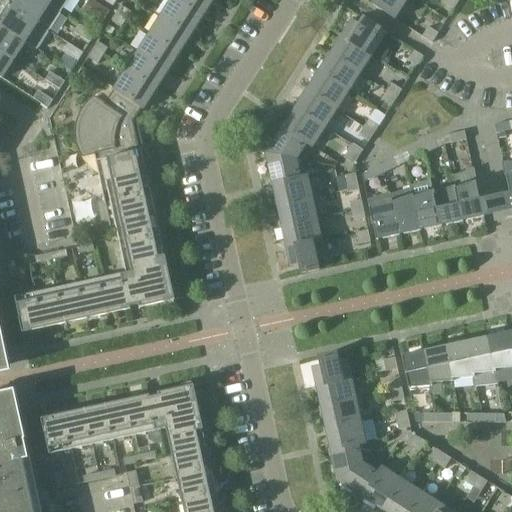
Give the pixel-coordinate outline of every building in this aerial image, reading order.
[(9,0),(7,4),(49,31),(61,13),(49,6),(40,0),(9,0)] [(101,24),(106,17),(110,12),(91,0),(89,0),(82,12),(101,24)] [(170,0),(161,16),(191,36),(203,18),(175,0),(170,0)] [(175,0),(203,18),(213,0),(175,0)] [(395,20),(407,0),(375,0),(373,5),(395,20)] [(453,10),(458,2),(455,0),(445,0),(443,4),(453,10)] [(0,14),(0,25),(37,50),(49,31),(7,4),(0,14)] [(121,6),(116,14),(126,20),(131,12),(121,6)] [(126,20),(116,14),(111,21),(121,28),(126,20)] [(149,34),(180,54),(191,36),(161,16),(149,34)] [(352,21),(341,37),(372,56),(387,33),(364,19),(359,26),(352,21)] [(0,51),(14,60),(25,43),(37,50),(0,25),(0,51)] [(94,35),(88,31),(80,25),(75,33),(90,43),(94,35)] [(432,43),(438,34),(428,27),(422,37),(432,43)] [(138,52),(168,72),(180,54),(149,34),(138,52)] [(330,55),(360,74),(372,56),(341,37),(330,55)] [(98,42),(93,50),(103,56),(108,49),(98,42)] [(83,53),(76,49),(69,44),(64,52),(71,57),(78,61),(83,53)] [(103,56),(93,50),(88,58),(98,64),(103,56)] [(417,67),(423,57),(413,50),(407,60),(417,67)] [(0,77),(2,79),(14,60),(0,51),(0,77)] [(126,70),(157,90),(168,72),(138,52),(126,70)] [(318,73),(348,93),(360,74),(330,55),(318,73)] [(113,90),(141,108),(144,110),(157,90),(126,70),(113,90)] [(65,82),(58,77),(50,72),(45,80),(60,90),(65,82)] [(306,91),(337,111),(348,93),(318,73),(306,91)] [(387,92),(397,98),(402,90),(392,84),(387,92)] [(95,160),(139,151),(132,122),(141,108),(113,90),(104,105),(95,99),(97,99),(96,97),(90,101),(86,106),(82,112),(79,118),(77,125),(76,132),(76,139),(78,145),(80,152),(84,158),(85,157),(84,156),(94,154),(95,160)] [(53,100),(46,96),(38,91),(33,99),(41,104),(48,108),(53,100)] [(295,109),(325,129),(337,111),(306,91),(295,109)] [(392,106),(397,98),(387,92),(382,100),(392,106)] [(283,128),(313,147),(325,129),(295,109),(283,128)] [(369,120),(363,128),(374,134),(379,127),(369,120)] [(511,124),(511,121),(494,125),(496,134),(497,133),(505,132),(511,130),(511,124)] [(266,154),(297,160),(307,144),(313,148),(313,147),(283,128),(266,154)] [(374,134),(363,128),(358,136),(368,142),(374,134)] [(449,144),(466,140),(464,131),(447,135),(449,144)] [(440,147),(436,139),(421,147),(425,155),(440,147)] [(353,144),(349,151),(359,158),(363,150),(353,144)] [(421,147),(405,154),(409,162),(425,155),(421,147)] [(141,150),(139,151),(95,160),(105,204),(99,205),(104,227),(115,224),(126,274),(15,298),(23,333),(130,310),(130,308),(139,306),(139,308),(143,307),(180,299),(178,287),(172,289),(141,150)] [(344,158),(354,165),(359,158),(349,151),(344,158)] [(273,185),(308,177),(308,176),(301,177),(297,160),(266,154),(273,185)] [(399,166),(396,158),(380,166),(384,174),(399,166)] [(511,162),(503,164),(509,193),(504,194),(507,209),(511,208),(511,162)] [(380,166),(364,173),(368,181),(384,174),(380,166)] [(483,215),(488,214),(485,198),(479,199),(473,170),(453,177),(455,187),(454,187),(461,222),(484,217),(483,215)] [(357,182),(356,174),(344,176),(346,185),(357,182)] [(277,206),(313,198),(308,177),(273,185),(277,206)] [(433,194),(434,194),(431,179),(411,186),(413,196),(412,196),(419,231),(440,227),(433,194)] [(357,182),(346,185),(347,193),(359,190),(357,182)] [(454,187),(434,194),(433,194),(440,227),(461,222),(454,187)] [(398,236),(391,203),(392,203),(392,200),(390,201),(389,196),(389,193),(367,200),(376,241),(398,236)] [(391,203),(398,236),(419,231),(412,196),(392,203),(391,203)] [(277,206),(282,227),(317,219),(313,198),(277,206)] [(351,212),(363,209),(361,200),(349,203),(351,212)] [(365,218),(363,209),(351,212),(353,221),(365,218)] [(282,227),(286,248),(322,240),(317,219),(282,227)] [(356,233),(358,245),(370,242),(368,231),(356,233)] [(322,240),(286,248),(291,267),(299,265),(301,274),(319,270),(317,261),(326,259),(322,240)] [(93,244),(77,248),(79,254),(94,251),(93,244)] [(50,253),(52,260),(68,257),(66,250),(50,253)] [(36,264),(52,260),(50,253),(35,257),(36,264)] [(8,263),(11,278),(18,277),(14,261),(8,263)] [(487,338),(497,387),(500,386),(500,384),(504,384),(511,382),(511,334),(510,335),(509,333),(487,338)] [(466,342),(473,377),(475,377),(478,391),(480,391),(479,389),(483,388),(497,387),(487,338),(466,342)] [(473,377),(466,342),(444,347),(452,379),(453,379),(473,377)] [(454,382),(453,379),(452,379),(444,347),(423,351),(431,387),(433,396),(442,395),(441,383),(454,382)] [(408,389),(431,387),(423,351),(402,356),(408,389)] [(312,368),(316,387),(352,379),(348,360),(339,362),(337,353),(319,357),(321,366),(312,368)] [(395,358),(383,361),(386,372),(398,369),(395,358)] [(316,387),(321,408),(356,400),(352,379),(316,387)] [(390,393),(402,390),(400,381),(388,384),(390,393)] [(149,396),(41,419),(49,455),(166,429),(171,453),(206,446),(195,397),(202,396),(199,385),(158,394),(159,396),(149,398),(149,396)] [(404,399),(402,390),(390,393),(393,402),(404,399)] [(321,408),(326,429),(361,421),(356,400),(321,408)] [(397,422),(409,419),(407,411),(395,414),(397,422)] [(29,458),(19,412),(0,415),(0,511),(41,511),(30,458),(29,458)] [(420,423),(437,423),(437,414),(420,414),(420,423)] [(437,414),(437,423),(454,423),(454,414),(437,414)] [(481,423),(482,414),(467,414),(467,423),(481,423)] [(496,415),(482,414),(481,423),(496,423),(496,415)] [(410,428),(409,419),(397,422),(399,430),(410,428)] [(359,444),(359,445),(366,444),(361,421),(326,429),(330,450),(359,444)] [(404,443),(412,448),(418,438),(411,433),(404,443)] [(418,438),(412,448),(419,452),(425,442),(418,438)] [(363,463),(359,445),(359,444),(330,450),(337,481),(363,463)] [(211,470),(206,446),(171,453),(177,477),(211,470)] [(437,464),(443,454),(435,449),(429,459),(437,464)] [(154,452),(139,456),(140,462),(156,459),(154,452)] [(451,459),(443,454),(437,464),(445,469),(451,459)] [(140,462),(139,456),(123,459),(125,466),(140,462)] [(337,481),(363,497),(379,473),(378,473),(363,463),(337,481)] [(381,509),(401,479),(382,467),(378,473),(379,473),(363,497),(381,509)] [(99,473),(100,480),(116,476),(114,470),(99,473)] [(211,470),(177,477),(182,502),(217,494),(211,470)] [(130,489),(139,487),(136,471),(126,473),(130,489)] [(57,489),(64,488),(60,472),(54,474),(57,489)] [(473,487),(480,477),(472,472),(465,482),(473,487)] [(84,483),(100,480),(99,473),(83,477),(84,483)] [(487,482),(480,477),(473,487),(481,492),(487,482)] [(381,509),(385,511),(405,511),(419,491),(401,479),(381,509)] [(465,482),(462,486),(470,491),(473,487),(465,482)] [(143,503),(139,487),(130,489),(133,505),(143,503)] [(405,511),(431,511),(437,502),(419,491),(405,511)] [(220,511),(217,494),(182,502),(184,511),(220,511)] [(509,510),(511,506),(511,497),(508,495),(501,505),(509,510)] [(431,511),(452,511),(437,502),(431,511)]
